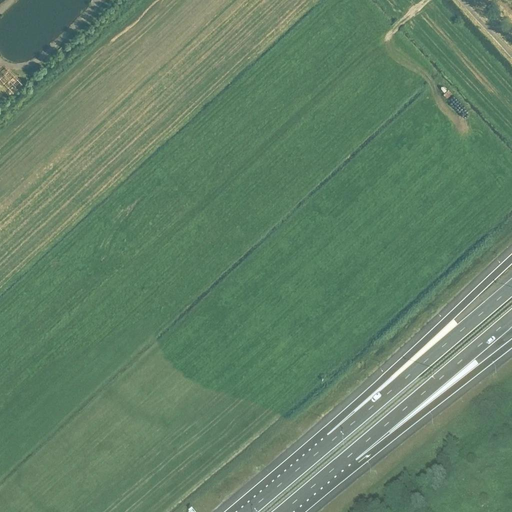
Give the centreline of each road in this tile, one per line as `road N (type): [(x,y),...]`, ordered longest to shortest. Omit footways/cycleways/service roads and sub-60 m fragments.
road 1 (motorway): [(511,261),(416,344),(275,487)]
road 2 (motorway): [(511,287),(275,487)]
road 3 (motorway): [(282,511),(511,317)]
road 4 (motorway): [(315,511),(511,351)]
